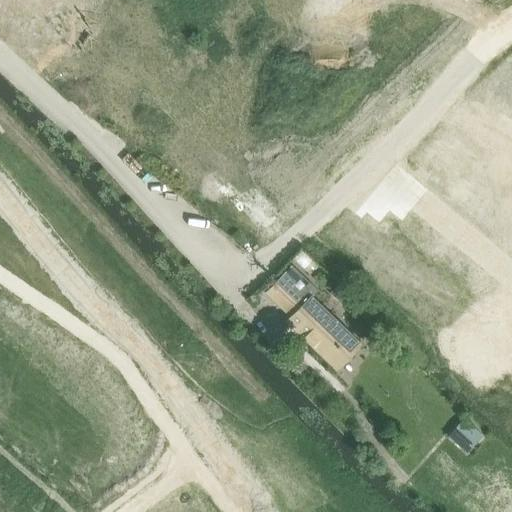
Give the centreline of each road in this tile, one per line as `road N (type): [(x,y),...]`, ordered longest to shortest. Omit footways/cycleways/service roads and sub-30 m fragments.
road 1 (residential): [(0,47),(227,276),(239,279),(262,264)]
road 2 (track): [(372,170),(511,283)]
